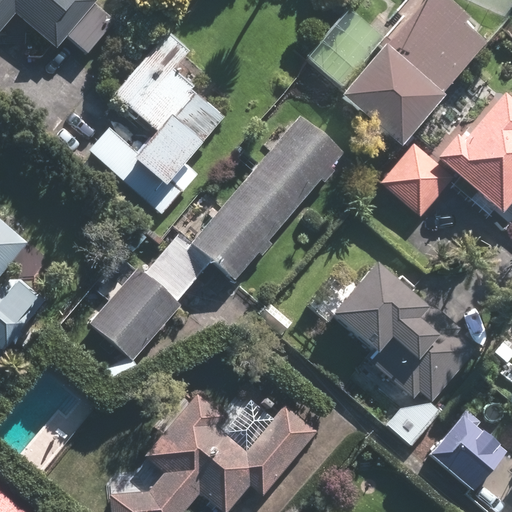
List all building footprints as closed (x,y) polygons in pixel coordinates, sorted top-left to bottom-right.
[(122,17),(102,0),(0,0),(0,35),(1,36),(20,14),(60,49),(70,38),(90,55),(122,17)] [(416,0),(329,104),(388,154),(432,102),(429,100),(472,49),(451,32),(458,25),(428,0),(416,0)] [(90,150),(164,214),(200,173),(189,164),(233,113),(180,67),(194,51),(173,32),(118,95),(158,129),(140,150),(112,126),(90,150)] [(466,129),(443,156),(509,213),(511,208),(511,92),(510,90),(472,134),(466,129)] [(142,264),(91,324),(136,362),(219,264),(239,281),(349,150),(304,113),(227,204),(212,191),(147,268),(142,264)] [(416,143),(382,182),(423,218),(457,178),(416,143)] [(0,359),(2,361),(19,341),(31,352),(46,334),(34,324),(52,304),(11,267),(33,242),(0,213),(0,359)] [(483,345),(383,260),(337,313),(376,347),(368,356),(417,398),(423,391),(435,401),(483,345)] [(168,470),(150,491),(112,495),(113,511),(187,511),(204,492),(228,511),(230,511),(253,485),(267,496),(323,430),(289,401),(276,416),(254,397),(234,421),(200,392),(148,454),(168,470)] [(423,393),(393,429),(415,448),(445,412),(423,393)] [(468,413),(433,453),(476,490),(511,451),(468,413)] [(0,511),(30,511),(0,484),(0,511)]
